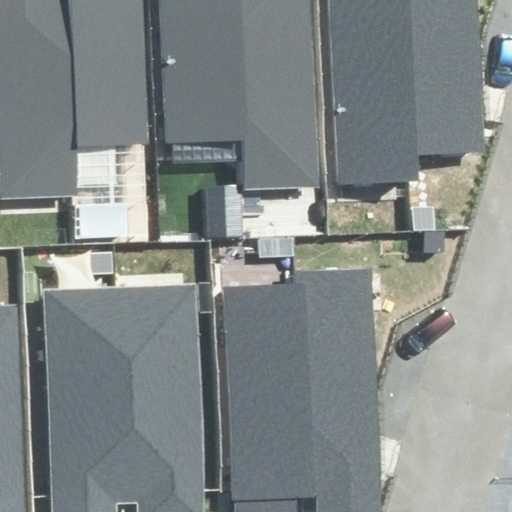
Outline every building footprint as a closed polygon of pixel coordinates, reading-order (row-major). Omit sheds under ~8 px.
[(0,0),(0,191),(70,188),(69,139),(62,0),(0,0)] [(62,0),(69,139),(139,137),(134,0),(62,0)] [(156,0),(160,130),(235,128),(229,0),(156,0)] [(237,181),(312,178),(305,0),(229,0),(235,128),(237,181)] [(319,0),(328,180),(404,177),(403,145),(395,0),(319,0)] [(395,0),(403,145),(474,141),(467,0),(395,0)] [(293,275),(305,511),(368,511),(375,511),(362,260),(293,263),(293,275)] [(214,279),(226,511),(305,511),(293,275),(214,279)] [(112,287),(119,494),(134,494),(134,511),(187,511),(180,284),(112,287)] [(44,288),(53,511),(113,511),(113,494),(119,494),(112,287),(44,288)] [(21,511),(15,295),(0,295),(0,511),(21,511)]
